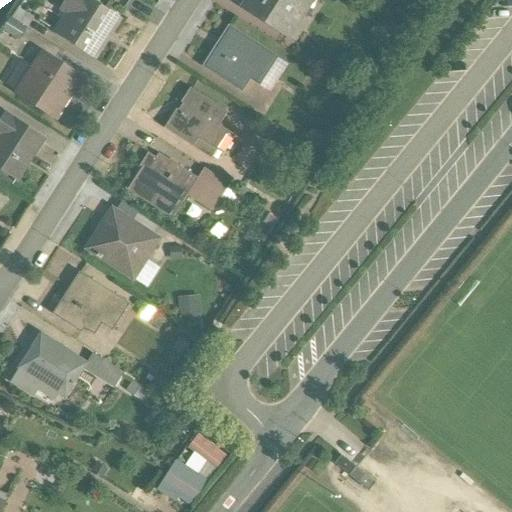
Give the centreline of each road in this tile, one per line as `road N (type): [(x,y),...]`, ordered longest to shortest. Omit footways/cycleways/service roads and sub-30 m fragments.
road 1 (residential): [(511,141),(326,367),(309,403),(222,511)]
road 2 (residential): [(0,291),(189,0)]
